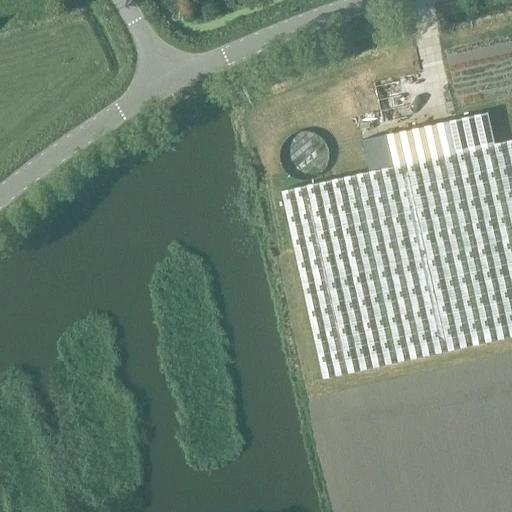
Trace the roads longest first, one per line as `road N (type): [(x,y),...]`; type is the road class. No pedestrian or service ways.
road 1 (unclassified): [(169,80),(369,0)]
road 2 (unclassified): [(0,199),(169,80)]
